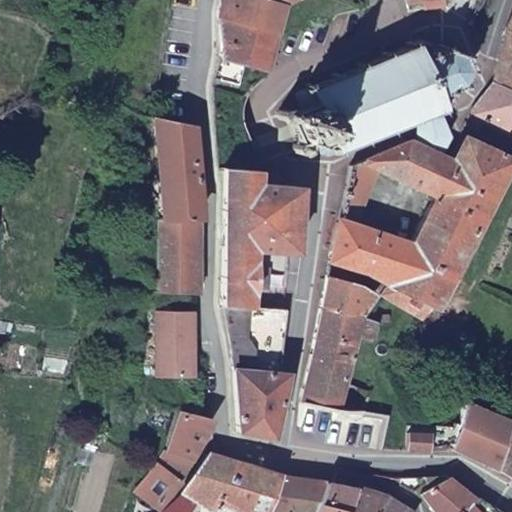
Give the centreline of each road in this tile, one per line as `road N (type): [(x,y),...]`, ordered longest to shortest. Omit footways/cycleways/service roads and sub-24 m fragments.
road 1 (unclassified): [(287,453),(232,443),(219,371),(217,0)]
road 2 (unclassified): [(392,34),(430,29),(480,37),(484,71),(453,122),(391,140),(327,172)]
road 3 (unclassified): [(287,453),(327,172)]
road 4 (unclassified): [(327,172),(274,141),(273,99),(392,34)]
road 5 (unclassified): [(511,494),(491,477),(381,464)]
